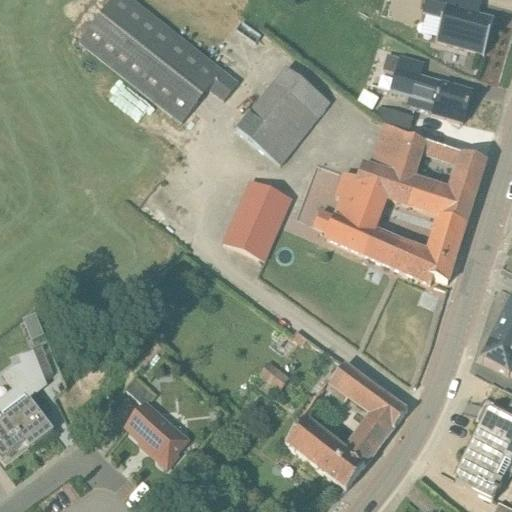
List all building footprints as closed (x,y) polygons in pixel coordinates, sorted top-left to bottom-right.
[(238,86),(128,0),(113,0),(79,45),(181,126),(208,92),(224,104),(238,86)] [(484,1),(479,0),(427,0),(427,1),(447,7),(436,41),(484,56),(495,21),(479,17),(484,1)] [(383,73),(395,76),(390,93),(435,106),(431,117),(463,126),(472,96),(419,80),(423,68),(388,57),(383,73)] [(233,133),(279,170),(329,107),(284,71),(233,133)] [(413,121),(387,112),(382,124),(406,137),(413,121)] [(406,138),(382,126),(366,169),(362,168),(356,185),(355,185),(354,191),(386,201),(445,221),(465,228),(485,164),(406,138)] [(324,241),(364,259),(372,236),(386,201),(354,191),(355,185),(344,181),(337,199),(342,201),(333,221),(320,215),(313,229),(326,235),(324,241)] [(264,264),(291,204),(250,185),(223,246),(264,264)] [(413,254),(405,277),(430,288),(433,282),(447,287),(465,228),(445,221),(430,259),(413,254)] [(364,259),(405,277),(413,254),(399,249),(372,236),(364,259)] [(154,319),(155,317),(164,308),(166,307),(155,296),(143,308),(154,319)] [(511,301),(480,364),(508,379),(509,377),(511,377),(511,301)] [(35,321),(24,325),(32,345),(43,341),(35,321)] [(8,394),(18,407),(4,418),(29,452),(53,434),(26,398),(32,393),(29,386),(44,380),(33,353),(18,359),(21,367),(13,370),(3,377),(13,391),(8,394)] [(268,365),(257,379),(278,395),(289,381),(268,365)] [(359,439),(358,440),(377,454),(408,414),(344,368),(330,385),(372,416),(359,439)] [(126,393),(145,410),(156,397),(136,380),(126,393)] [(126,433),(155,458),(160,462),(158,465),(167,473),(178,460),(174,458),(186,444),(145,410),(126,433)] [(511,411),(509,410),(504,420),(490,413),(455,486),(492,504),(503,484),(509,469),(511,469),(511,411)] [(0,463),(5,470),(29,452),(0,413),(0,463)] [(377,454),(358,440),(346,456),(303,424),(285,448),(346,494),(377,454)]
